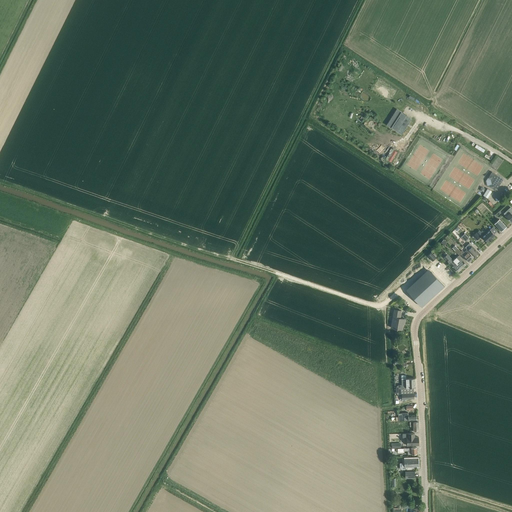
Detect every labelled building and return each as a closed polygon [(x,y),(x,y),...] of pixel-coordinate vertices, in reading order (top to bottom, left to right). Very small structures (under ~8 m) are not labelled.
[(396,109),(386,125),(392,128),(392,127),(396,130),(396,131),(401,134),(411,118),(407,116),(407,115),(401,111),(401,112),(396,109)] [(377,124),(381,117),(368,110),(367,113),(372,116),(372,117),(375,120),(374,123),(377,124)] [(417,166),(428,146),(419,141),(413,151),(412,150),(406,161),(417,166)] [(471,159),(472,160),(470,163),(473,164),(474,162),(477,164),(474,170),(478,172),(483,161),(473,157),(471,159)] [(454,163),(448,172),(469,184),(474,175),(454,163)] [(489,176),(486,181),(487,185),(490,186),(492,188),(496,190),(499,185),(503,179),(497,175),(492,171),(489,176)] [(506,216),(508,218),(511,221),(511,220),(511,208),(510,207),(503,213),(506,216)] [(494,223),(498,227),(501,231),(506,226),(499,219),(494,223)] [(490,229),(482,236),(487,242),(489,240),(490,241),(493,238),(492,237),(495,234),(490,229)] [(464,233),(461,236),(465,241),(469,238),(464,233)] [(468,250),(471,252),(474,256),(478,252),(472,246),(469,243),(465,247),(468,250)] [(455,250),(459,255),(462,252),(457,248),(455,246),(453,248),(455,250)] [(463,255),(465,258),(469,261),(473,257),(467,250),(464,252),(465,253),(463,255)] [(427,255),(432,261),(436,257),(431,252),(427,255)] [(445,259),(454,269),(458,272),(461,269),(453,260),(449,256),(448,256),(446,254),(443,257),(445,259)] [(458,255),(453,260),(461,269),(466,264),(458,255)] [(432,273),(409,293),(422,306),(424,305),(437,292),(444,287),(432,273)] [(398,328),(402,329),(403,324),(404,324),(405,319),(400,318),(401,310),(394,309),(391,327),(397,328),(397,329),(398,329),(398,328)] [(397,385),(396,387),(397,392),(397,394),(399,395),(401,395),(401,398),(410,398),(414,398),(413,393),(412,387),(415,387),(415,378),(410,378),(406,378),(406,375),(401,375),(401,378),(401,384),(401,385),(400,385),(398,385),(397,385)] [(405,420),(412,420),(417,419),(416,414),(408,415),(408,412),(398,413),(398,414),(399,421),(402,420),(405,420)] [(414,426),(414,430),(419,430),(418,421),(417,421),(417,419),(412,420),(412,421),(410,421),(410,426),(414,426)] [(415,433),(410,433),(403,433),(403,437),(407,437),(407,445),(419,445),(419,437),(415,437),(415,433)] [(402,463),(400,463),(400,467),(402,469),(405,469),(405,466),(413,466),(418,466),(418,458),(413,458),(402,458),(402,463)]
